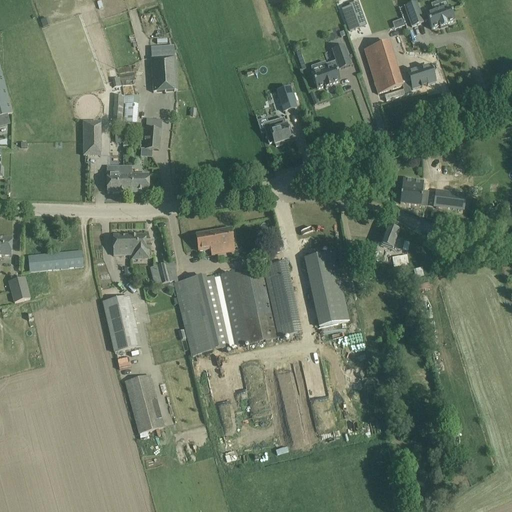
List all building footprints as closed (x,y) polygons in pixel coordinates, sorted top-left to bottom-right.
[(416,3),(404,7),(412,28),(413,28),(412,27),(417,25),(417,26),(418,26),(418,25),(422,23),(423,24),(424,24),(423,23),(428,21),(431,31),(439,28),(440,29),(447,27),(447,25),(455,22),(449,7),(448,8),(445,0),(430,5),(433,13),(426,16),(422,18),(416,3)] [(352,11),(344,14),(350,35),(367,30),(359,7),(352,9),(352,10),(352,11)] [(396,30),(406,27),(404,20),(394,23),(396,30)] [(388,44),(364,51),(375,86),(378,95),(402,88),(401,85),(408,83),(406,75),(400,77),(399,77),(398,77),(390,52),(392,52),(391,52),(388,44)] [(313,75),(311,76),(317,91),(325,88),(325,90),(332,87),(332,85),(340,82),(336,71),(339,70),(339,71),(340,70),(344,68),(345,69),(345,68),(349,66),(350,67),(351,66),(344,46),(332,51),(336,62),(329,64),(331,69),(313,75)] [(299,53),(295,54),(301,71),(305,70),(299,53)] [(176,58),(151,59),(153,94),(178,92),(176,58)] [(0,127),(10,125),(8,116),(9,115),(13,114),(0,67),(0,127)] [(429,68),(406,75),(408,83),(411,92),(434,85),(433,83),(430,74),(429,68)] [(290,88),(276,92),(283,113),(296,109),(290,88)] [(114,104),(113,124),(122,125),(122,123),(123,105),(123,104),(124,97),(115,96),(114,104)] [(137,124),(138,106),(125,105),(124,123),(137,124)] [(270,132),(265,133),(269,145),(274,144),(274,145),(275,145),(276,147),(282,145),(282,143),(290,141),(287,131),(286,127),(283,119),(268,124),(267,124),(270,132)] [(146,121),(145,130),(161,131),(161,122),(146,121)] [(84,123),(84,157),(100,157),(100,123),(84,123)] [(145,130),(144,150),(159,151),(161,131),(145,130)] [(450,157),(450,167),(465,166),(464,157),(450,157)] [(122,168),(107,168),(107,194),(125,194),(125,187),(123,187),(122,168)] [(131,168),(122,168),(123,187),(125,187),(125,194),(149,194),(149,176),(131,176),(131,168)] [(403,182),(400,204),(425,207),(427,194),(421,193),(422,184),(413,183),(413,181),(405,180),(405,182),(403,182)] [(436,192),(434,207),(463,211),(465,196),(436,192)] [(497,204),(497,214),(510,214),(510,205),(497,204)] [(382,240),(380,247),(392,251),(393,249),(396,241),(398,235),(399,231),(387,227),(386,229),(384,236),(382,240)] [(230,229),(196,235),(198,252),(210,250),(211,253),(215,252),(215,249),(233,246),(230,229)] [(129,238),(113,238),(113,248),(113,258),(129,258),(129,257),(131,257),(131,261),(148,260),(148,251),(145,251),(145,247),(145,237),(129,238)] [(0,239),(0,256),(11,257),(12,240),(0,239)] [(81,252),(28,257),(29,274),(83,268),(81,252)] [(375,252),(372,262),(377,264),(380,254),(375,252)] [(334,254),(304,260),(319,328),(349,322),(334,254)] [(407,256),(392,259),(393,268),(402,267),(403,276),(410,275),(407,256)] [(173,263),(165,266),(169,283),(178,281),(173,263)] [(269,298),(293,293),(287,264),(262,269),(269,298)] [(165,266),(156,268),(161,286),(170,284),(169,283),(165,266)] [(25,280),(9,284),(15,304),(30,300),(25,280)] [(177,299),(173,300),(175,306),(179,305),(191,358),(212,353),(195,280),(178,284),(174,285),(175,289),(177,299)] [(130,297),(102,304),(114,354),(141,348),(130,297)] [(366,335),(373,353),(390,346),(383,328),(366,335)] [(319,379),(330,376),(325,362),(314,365),(319,379)] [(150,376),(125,383),(139,435),(141,441),(149,439),(147,433),(164,429),(156,399),(150,376)]
